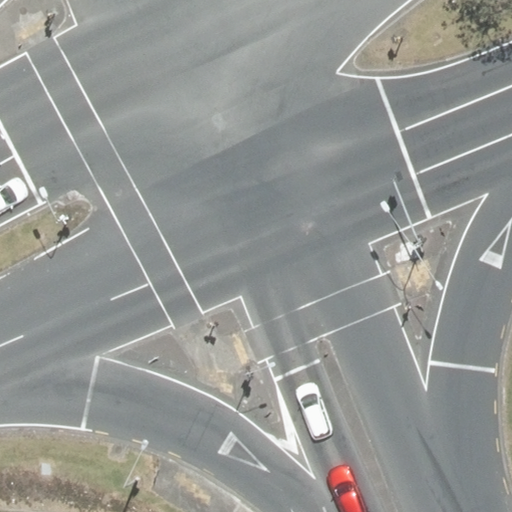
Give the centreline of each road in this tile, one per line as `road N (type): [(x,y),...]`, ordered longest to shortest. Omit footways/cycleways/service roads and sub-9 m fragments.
road 1 (primary): [(379,511),(205,411),(98,393),(0,396)]
road 2 (secondary): [(403,511),(266,185)]
road 3 (primary): [(511,205),(475,278),(415,511)]
road 4 (primary): [(266,185),(0,335)]
road 5 (primary): [(511,99),(266,185)]
road 6 (primary): [(0,111),(188,0)]
road 7 (secondary): [(266,185),(197,0)]
